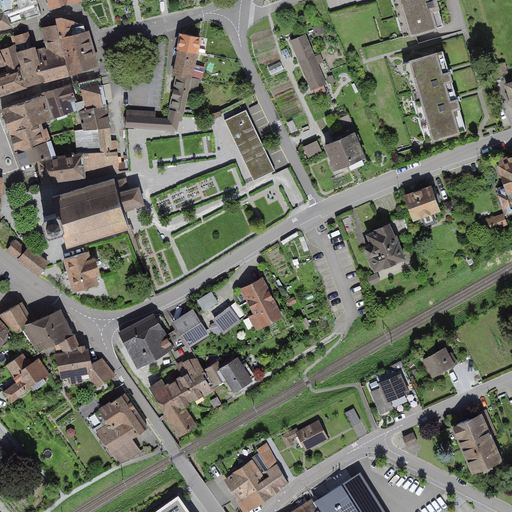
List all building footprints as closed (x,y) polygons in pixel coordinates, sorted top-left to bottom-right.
[(42,15),(36,0),(0,0),(0,16),(3,28),(42,15)] [(436,0),(401,0),(411,34),(444,25),(436,0)] [(56,19),(57,25),(64,52),(69,74),(98,64),(87,31),(86,31),(84,25),(62,18),(56,19)] [(313,28),(317,35),(326,31),(322,24),(313,28)] [(64,52),(57,25),(43,28),(46,44),(50,56),(64,52)] [(28,85),(44,81),(35,47),(32,48),(27,32),(14,37),(16,46),(17,52),(22,67),(28,85)] [(182,35),(180,48),(197,52),(200,39),(182,35)] [(305,36),(293,41),(313,88),(324,83),(305,36)] [(35,47),(44,81),(69,74),(64,52),(50,56),(46,44),(35,47)] [(2,50),(9,71),(19,68),(22,67),(17,52),(16,46),(2,50)] [(174,74),(178,75),(191,78),(194,65),(197,52),(180,48),(174,74)] [(412,60),(420,88),(452,79),(444,51),(412,60)] [(503,63),(487,67),(491,80),(506,75),(503,63)] [(203,67),(194,65),(191,78),(200,80),(203,67)] [(9,71),(0,74),(0,94),(26,86),(19,68),(9,71)] [(170,110),(171,110),(180,112),(183,112),(188,90),(191,78),(178,75),(170,110)] [(81,83),(83,90),(102,85),(100,78),(81,83)] [(198,79),(191,78),(188,90),(196,91),(198,79)] [(420,88),(435,139),(467,130),(452,79),(420,88)] [(43,92),(44,95),(53,118),(70,111),(67,102),(76,99),(71,85),(43,92)] [(102,85),(83,90),(85,101),(77,104),(79,112),(81,111),(105,105),(102,85)] [(44,95),(2,109),(11,133),(40,123),(53,118),(44,95)] [(105,105),(81,111),(86,129),(109,127),(105,105)] [(345,109),(327,118),(333,132),(352,123),(345,109)] [(180,112),(171,110),(170,119),(154,119),(155,113),(128,112),(127,125),(176,128),(180,112)] [(248,111),(226,121),(254,182),(276,172),(248,111)] [(11,133),(13,138),(17,151),(51,140),(46,127),(42,129),(40,123),(11,133)] [(86,129),(76,130),(78,154),(116,151),(115,141),(110,141),(109,127),(86,129)] [(355,133),(325,146),(335,170),(365,157),(355,133)] [(51,140),(17,151),(22,166),(37,160),(39,159),(56,157),(51,140)] [(40,167),(43,182),(86,177),(104,175),(105,173),(119,172),(116,151),(78,154),(63,156),(56,157),(39,159),(40,167)] [(511,158),(497,163),(511,206),(511,158)] [(75,190),(53,197),(58,213),(44,217),(49,233),(63,229),(67,243),(66,244),(66,246),(129,227),(125,211),(134,208),(134,207),(144,204),(139,187),(129,190),(126,178),(115,181),(115,179),(93,185),(75,190)] [(432,184),(405,193),(414,219),(441,209),(432,184)] [(504,213),(480,222),(485,234),(508,224),(504,213)] [(404,258),(389,225),(368,235),(373,246),(366,249),(376,271),(404,258)] [(16,241),(8,250),(39,274),(48,262),(29,247),(27,250),(16,241)] [(69,257),(65,259),(68,269),(64,270),(67,279),(71,278),(74,291),(99,284),(95,273),(98,272),(94,259),(91,260),(88,251),(69,257)] [(381,282),(377,273),(367,277),(370,286),(381,282)] [(280,315),(262,280),(243,289),(262,325),(280,315)] [(211,292),(198,300),(205,311),(218,303),(211,292)] [(14,334),(20,330),(34,354),(41,351),(40,349),(55,343),(58,350),(79,346),(74,333),(71,334),(62,313),(58,311),(34,322),(22,303),(1,315),(14,334)] [(217,322),(212,326),(212,331),(220,335),(224,332),(240,321),(230,308),(215,319),(217,322)] [(154,314),(120,331),(138,366),(170,349),(177,364),(187,358),(196,357),(188,344),(176,324),(167,309),(155,315),(154,314)] [(194,313),(176,324),(188,344),(205,332),(194,313)] [(0,346),(11,333),(0,318),(0,346)] [(451,347),(429,361),(439,378),(461,364),(451,347)] [(87,350),(56,355),(61,374),(70,372),(72,383),(90,379),(95,387),(115,375),(102,358),(91,364),(87,350)] [(24,353),(7,365),(19,382),(5,392),(12,401),(49,374),(39,358),(30,364),(24,353)] [(166,388),(178,406),(184,404),(200,395),(201,397),(214,390),(196,357),(187,358),(177,364),(163,372),(162,380),(166,388)] [(222,368),(218,362),(206,368),(216,384),(227,377),(235,390),(249,381),(236,360),(222,368)] [(402,375),(378,385),(387,407),(411,397),(402,375)] [(166,388),(162,380),(151,387),(169,413),(178,406),(166,388)] [(147,427),(124,393),(103,408),(100,410),(110,424),(98,432),(120,465),(141,451),(131,437),(147,427)] [(103,408),(96,398),(79,408),(96,433),(98,432),(110,424),(100,410),(103,408)] [(178,406),(169,413),(182,433),(196,423),(184,404),(178,406)] [(354,410),(345,415),(351,426),(360,421),(354,410)] [(297,429),(306,447),(329,436),(320,418),(297,429)] [(501,465),(481,421),(456,432),(475,476),(501,465)] [(417,443),(414,433),(405,437),(409,446),(417,443)] [(266,447),(225,473),(248,509),(289,482),(266,447)] [(388,511),(360,466),(315,494),(325,511),(388,511)] [(191,511),(178,494),(153,511),(191,511)] [(323,511),(313,495),(285,511),(323,511)]
